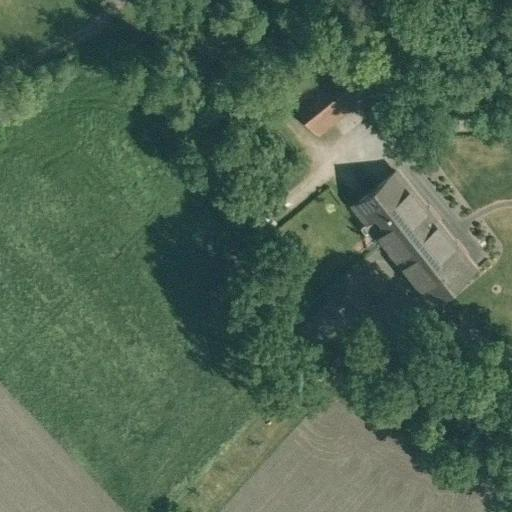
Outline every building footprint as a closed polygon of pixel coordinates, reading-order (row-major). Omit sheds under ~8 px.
[(426,5),(413,0),(387,0),(376,26),(410,41),(426,5)] [(332,33),(276,78),(318,131),(374,86),(332,33)] [(259,167),(219,197),(241,224),(280,194),(259,167)] [(475,268),(397,170),(356,203),(434,301),(475,268)] [(316,311),(302,324),(320,344),(348,317),(330,298),(316,311)] [(308,302),(294,316),(302,324),(316,311),(308,302)]
